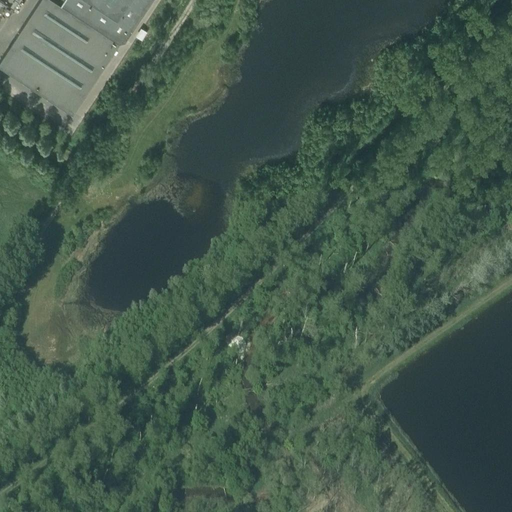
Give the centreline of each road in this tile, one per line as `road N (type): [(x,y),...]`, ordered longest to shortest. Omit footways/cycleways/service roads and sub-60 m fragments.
road 1 (track): [(0,494),(208,329),(511,10)]
road 2 (track): [(0,290),(189,0)]
road 3 (track): [(511,279),(355,396),(446,511)]
